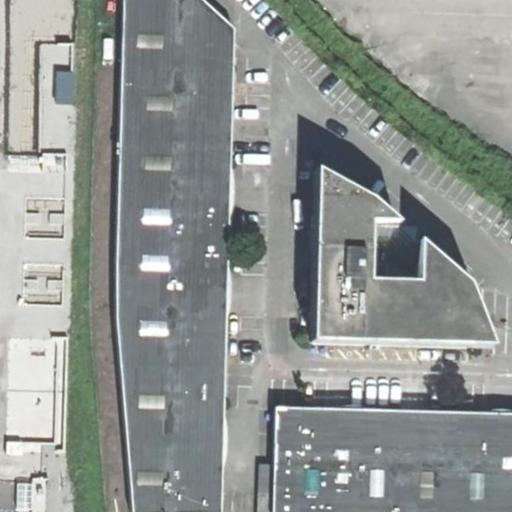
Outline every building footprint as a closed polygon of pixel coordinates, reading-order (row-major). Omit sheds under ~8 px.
[(220,511),(221,465),(206,465),(207,419),(222,419),(224,316),(210,316),(211,274),(224,274),(226,208),(213,208),(213,174),(227,174),(227,140),(214,141),(214,119),(228,119),(229,55),(218,46),(231,29),(203,0),(120,0),(114,300),(115,335),(129,511),(220,511)] [(229,55),(231,29),(218,46),(229,55)] [(227,140),(228,119),(214,119),(214,141),(227,140)] [(308,342),(488,346),(463,282),(415,241),(417,285),(379,287),(378,279),(368,271),(361,271),(365,224),(393,223),(369,201),(312,167),(308,342)] [(226,208),(227,174),(213,174),(213,208),(226,208)] [(224,316),(224,274),(211,274),(210,316),(224,316)] [(271,511),(511,511),(511,426),(480,426),(481,413),(422,412),(422,425),(397,425),(397,411),(363,411),(363,424),(322,423),(323,409),(273,409),(271,511)] [(363,411),(323,409),(322,423),(363,424),(363,411)] [(422,412),(397,411),(397,425),(422,425),(422,412)] [(511,413),(505,413),(481,413),(480,426),(511,426),(511,413)] [(221,465),(222,419),(207,419),(206,465),(221,465)] [(256,490),(266,491),(266,470),(256,470),(256,490)] [(255,511),(265,511),(266,494),(256,494),(255,511)]
